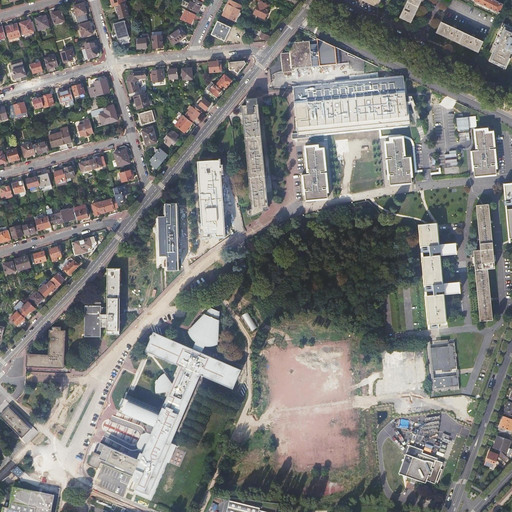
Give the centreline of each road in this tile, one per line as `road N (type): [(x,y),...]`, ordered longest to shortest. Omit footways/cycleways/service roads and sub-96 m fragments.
road 1 (residential): [(490,180),(500,321),(487,332),(388,337)]
road 2 (residential): [(511,123),(295,20)]
road 3 (residential): [(490,180),(292,210)]
road 4 (secondary): [(511,337),(448,511)]
road 5 (tertiary): [(0,363),(124,228)]
road 6 (tertiary): [(155,191),(265,56)]
road 7 (residential): [(292,210),(289,98),(259,90)]
road 8 (residential): [(132,136),(0,174)]
road 9 (residential): [(124,228),(109,222),(0,253)]
